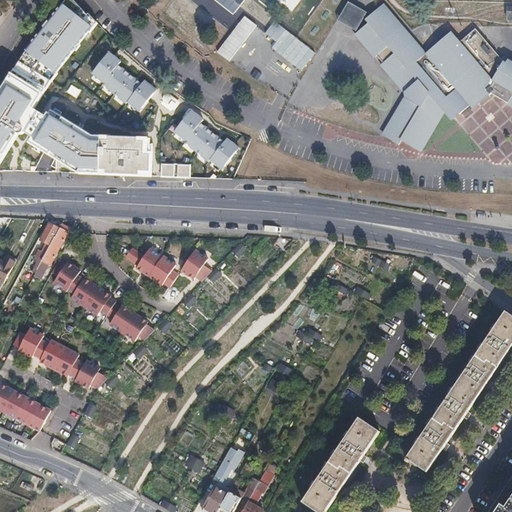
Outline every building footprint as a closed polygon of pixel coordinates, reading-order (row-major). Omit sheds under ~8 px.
[(51,87),(101,24),(77,0),(69,0),(29,47),(0,97),(0,167),(1,168),(27,132),(39,135),(32,144),(83,174),(161,176),(163,151),(158,150),(159,137),(105,133),(60,110),(56,114),(45,107),(55,91),(51,87)] [(426,53),(384,3),(365,18),(368,22),(354,34),(373,56),(386,44),(393,53),(380,65),(397,88),(410,71),(417,78),(406,95),(382,135),(397,146),(401,141),(420,153),(444,116),(453,120),(478,102),(489,94),(511,107),(511,60),(506,57),(492,77),(485,68),(496,52),(477,29),(462,41),(452,31),(426,53)] [(246,16),(219,52),(231,61),(259,25),(246,16)] [(267,33),(278,42),(273,49),(302,71),(317,53),(277,21),(267,33)] [(125,60),(111,52),(91,76),(142,114),(162,90),(146,81),(144,83),(122,65),(125,60)] [(68,93),(78,98),(82,90),(72,85),(68,93)] [(208,119),(195,110),(175,133),(223,170),(244,147),(232,138),(227,138),(205,123),(208,119)] [(163,164),(162,177),(174,178),(175,165),(163,164)] [(179,165),(178,177),(191,177),(191,165),(179,165)] [(33,261),(41,265),(50,247),(49,246),(59,228),(49,223),(40,240),(47,243),(46,246),(43,245),(40,251),(38,251),(33,261)] [(41,265),(35,276),(41,279),(49,264),(50,265),(55,257),(70,229),(62,225),(60,228),(61,229),(56,238),(55,238),(50,247),(41,265)] [(239,258),(248,249),(242,243),(233,252),(239,258)] [(151,276),(164,258),(151,249),(145,257),(133,249),(127,257),(140,265),(138,268),(151,277),(151,276)] [(196,251),(182,271),(195,280),(197,278),(203,282),(214,271),(205,265),(209,259),(196,251)] [(164,258),(151,276),(171,289),(179,276),(173,272),(178,264),(165,255),(164,258)] [(0,260),(0,281),(4,284),(16,262),(7,258),(4,263),(0,260)] [(55,284),(68,292),(69,290),(78,276),(82,272),(69,263),(68,264),(60,259),(53,272),(60,277),(55,284)] [(78,276),(69,290),(75,294),(72,299),(85,308),(99,288),(86,279),(85,281),(78,276)] [(99,288),(85,308),(98,317),(102,312),(108,316),(116,304),(117,303),(111,298),(112,296),(99,288)] [(191,309),(199,298),(191,293),(184,305),(191,309)] [(116,304),(108,316),(114,321),(111,325),(124,334),(137,314),(124,306),(123,308),(116,304)] [(408,459),(428,473),(444,449),(447,451),(451,445),(448,443),(465,417),(468,419),(472,414),(469,412),(486,387),(489,388),(493,383),(490,381),(507,355),(510,357),(511,353),(511,348),(511,347),(511,315),(507,312),(470,368),(444,406),(408,459)] [(137,314),(124,334),(136,342),(140,336),(146,340),(157,330),(148,324),(149,323),(137,314)] [(167,334),(174,323),(166,319),(160,329),(167,334)] [(35,356),(42,341),(45,337),(31,329),(28,336),(21,332),(14,345),(21,349),(19,351),(33,359),(35,356)] [(55,370),(66,349),(52,341),(50,345),(42,341),(35,356),(42,360),(40,363),(55,370)] [(144,345),(134,353),(140,360),(150,352),(144,345)] [(70,375),(78,379),(86,365),(78,361),(80,356),(66,349),(55,370),(69,378),(70,375)] [(78,379),(76,382),(90,390),(92,386),(98,390),(109,379),(99,374),(101,369),(88,362),(86,365),(78,379)] [(0,409),(5,412),(16,392),(2,384),(1,386),(0,385),(0,409)] [(28,398),(16,392),(5,412),(17,419),(28,398)] [(28,398),(17,419),(29,425),(40,405),(28,398)] [(40,405),(29,425),(41,432),(52,412),(40,405)] [(323,474),(304,503),(317,511),(326,511),(339,494),(342,496),(347,489),(344,487),(361,461),(364,463),(368,458),(365,455),(381,432),(360,419),(340,449),(323,474)] [(219,511),(229,496),(230,493),(239,477),(246,466),(248,462),(231,452),(228,456),(222,467),(216,478),(222,481),(217,490),(203,511),(219,511)] [(191,455),(186,467),(203,473),(207,461),(191,455)] [(267,471),(256,490),(264,494),(275,476),(267,471)] [(248,490),(242,500),(248,504),(249,502),(254,493),(248,490)] [(229,496),(219,511),(234,511),(242,500),(230,493),(229,496)] [(248,504),(243,511),(263,511),(264,511),(249,502),(248,504)] [(511,511),(511,502),(507,509),(503,506),(498,511),(511,511)]
